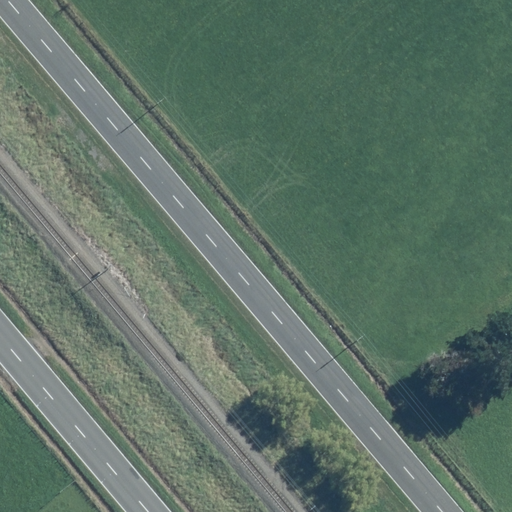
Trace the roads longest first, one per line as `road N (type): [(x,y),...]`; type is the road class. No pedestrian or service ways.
road 1 (tertiary): [(6,0),(437,511)]
road 2 (secondary): [(0,328),(155,511)]
